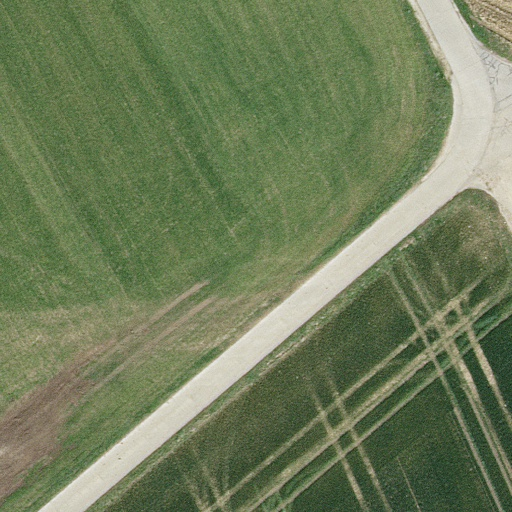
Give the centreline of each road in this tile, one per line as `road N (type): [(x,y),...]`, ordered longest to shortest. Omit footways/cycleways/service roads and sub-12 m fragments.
road 1 (track): [(511,193),(487,136),(63,511)]
road 2 (residential): [(511,123),(487,136),(417,0)]
